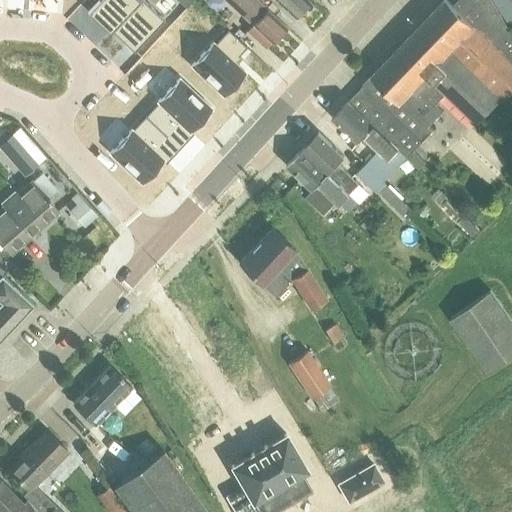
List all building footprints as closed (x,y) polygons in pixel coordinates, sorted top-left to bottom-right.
[(94,5),(90,8),(94,11),(98,16),(96,18),(99,21),(102,24),(110,31),(139,0),(97,0),(93,4),(94,5)] [(145,0),(139,0),(110,31),(110,32),(112,29),(127,43),(127,44),(134,50),(146,37),(164,18),(145,0)] [(270,41),(272,42),(286,27),(257,0),(229,0),(237,7),(235,9),(253,25),(247,31),(265,47),(270,41)] [(276,0),(295,17),(295,18),(296,17),(310,2),(308,0),(276,0)] [(362,90),(352,101),(408,157),(420,168),(427,161),(415,150),(424,140),(432,132),(427,127),(443,110),(436,103),(445,93),(477,124),(501,98),(511,108),(511,30),(492,0),(478,0),(476,3),(473,0),(472,0),(456,0),(453,3),(449,0),(445,0),(373,75),(365,83),(366,85),(362,90)] [(511,0),(494,0),(508,21),(511,17),(511,0)] [(202,54),(191,65),(206,79),(224,95),(234,85),(245,72),(236,63),(241,57),(239,55),(241,53),(247,47),(228,29),(223,34),(215,43),(213,42),(202,54)] [(145,115),(145,116),(167,136),(180,122),(185,126),(190,131),(191,130),(201,119),(212,108),(198,95),(180,78),(169,89),(158,101),(158,102),(145,115)] [(408,157),(351,101),(350,100),(333,117),(359,142),(365,136),(378,149),(365,162),(385,181),(408,157)] [(122,139),(110,152),(127,168),(142,182),(154,170),(163,160),(164,159),(154,150),(158,146),(159,144),(167,136),(145,116),(132,129),(122,139)] [(12,134),(0,144),(0,147),(24,176),(38,164),(46,158),(20,128),(12,134)] [(320,131),(304,148),(350,194),(360,184),(339,163),(346,156),(320,131)] [(304,148),(288,164),(314,190),(319,184),(340,204),(349,213),(359,202),(350,194),(304,148)] [(365,162),(356,172),(377,193),(378,192),(403,217),(411,209),(386,183),(387,183),(385,181),(365,162)] [(4,205),(0,208),(0,242),(11,255),(31,237),(30,235),(58,210),(48,199),(57,190),(41,172),(16,194),(15,192),(2,203),(4,205)] [(441,190),(433,199),(472,236),(479,230),(462,213),(460,215),(446,199),(448,197),(441,190)] [(82,200),(73,209),(86,224),(96,215),(82,200)] [(271,227),(239,261),(262,283),(274,295),(288,280),(291,276),(292,277),(311,309),(326,299),(295,249),(271,227)] [(32,252),(46,262),(52,255),(37,245),(32,252)] [(0,336),(33,302),(3,274),(5,271),(0,266),(0,336)] [(454,315),(491,370),(511,356),(511,309),(497,287),(454,315)] [(332,343),(343,337),(335,324),(324,330),(332,343)] [(307,352),(287,363),(308,400),(328,388),(307,352)] [(109,367),(75,402),(96,423),(97,424),(115,406),(125,415),(142,397),(132,388),(133,387),(132,386),(111,365),(109,367)] [(24,494),(42,511),(64,511),(36,484),(69,450),(48,430),(10,469),(30,488),(24,494)] [(244,487),(228,496),(236,511),(279,511),(278,511),(312,491),(302,474),(308,470),(286,434),(232,466),(244,487)] [(133,511),(208,511),(163,449),(114,485),(133,511)] [(360,472),(370,489),(382,482),(382,483),(384,482),(383,479),(382,480),(378,472),(374,466),(375,466),(374,464),(372,464),(371,465),(372,465),(360,472)] [(37,511),(28,499),(24,502),(0,479),(0,511),(37,511)] [(111,511),(127,511),(128,511),(110,486),(98,495),(111,511)]
